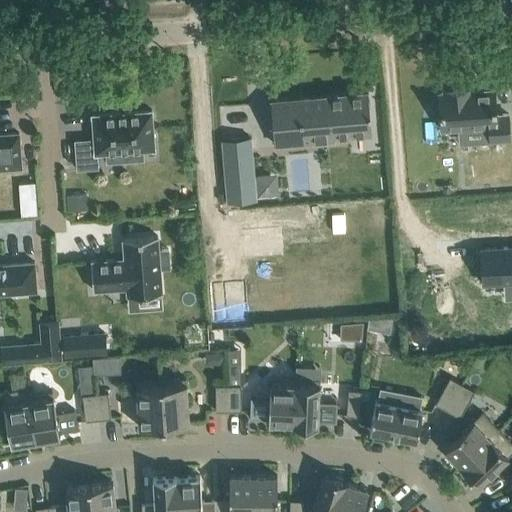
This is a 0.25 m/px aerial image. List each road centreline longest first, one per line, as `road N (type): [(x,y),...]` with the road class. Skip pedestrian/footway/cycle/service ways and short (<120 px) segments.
road 1 (residential): [(0,477),(128,457),(321,455),(392,465),(423,479),(453,511)]
road 2 (residential): [(511,13),(40,43)]
road 3 (residential): [(40,43),(54,220)]
